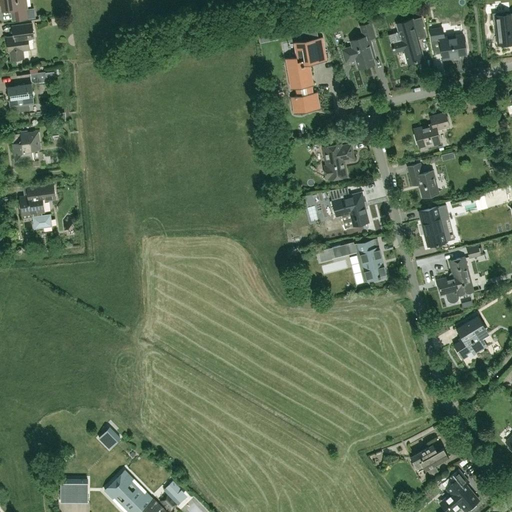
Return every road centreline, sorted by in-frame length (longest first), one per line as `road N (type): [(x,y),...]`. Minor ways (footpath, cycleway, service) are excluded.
road 1 (unclassified): [(511,490),(448,408),(372,120)]
road 2 (unclassified): [(372,120),(388,101),(511,64)]
